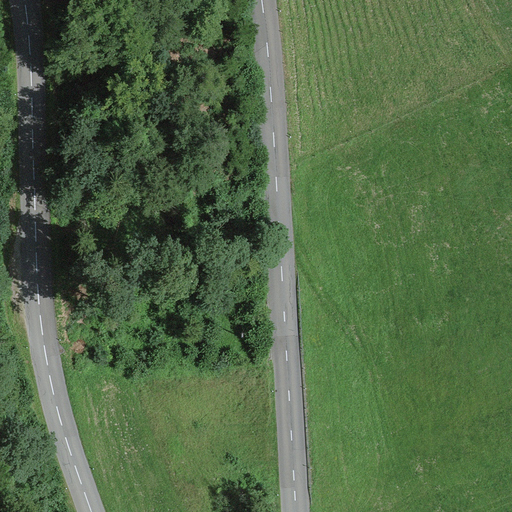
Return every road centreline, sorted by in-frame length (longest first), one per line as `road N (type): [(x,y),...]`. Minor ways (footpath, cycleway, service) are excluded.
road 1 (tertiary): [(91,511),(54,394),(39,312),(24,0)]
road 2 (tertiary): [(261,0),(296,511)]
